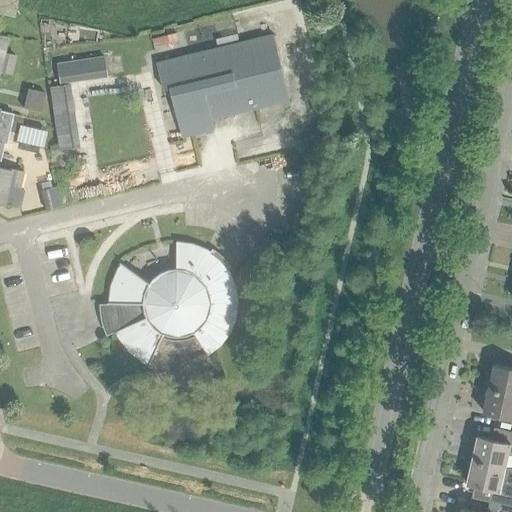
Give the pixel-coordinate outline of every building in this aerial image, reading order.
[(0,71),(1,72),(10,74),(14,56),(2,53),(6,37),(0,35),(0,71)] [(289,101),(273,35),(156,63),(163,90),(170,89),(182,137),(192,135),(213,130),(214,130),(212,120),(255,109),(289,101)] [(103,57),(55,64),(59,85),(106,78),(103,57)] [(79,148),(70,84),(58,86),(47,87),(48,90),(57,151),(79,148)] [(44,94),(27,90),(25,96),(22,110),(39,113),(44,94)] [(0,203),(2,204),(2,201),(19,205),(23,190),(18,189),(22,172),(8,168),(8,170),(0,167),(0,156),(3,143),(5,144),(12,114),(0,110),(0,203)] [(45,211),(60,207),(56,188),(40,191),(45,211)] [(116,333),(118,337),(129,352),(143,362),(148,364),(148,366),(149,367),(164,334),(168,336),(177,337),(186,336),(194,332),(207,355),(220,345),(230,333),(236,318),(238,302),(235,287),(229,272),(227,269),(225,270),(218,261),(208,254),(210,252),(207,250),(192,244),(176,242),(176,269),(168,270),(160,273),(153,279),(149,283),(120,263),(119,264),(121,265),(117,269),(111,286),(109,303),(107,303),(107,304),(117,304),(117,312),(119,320),(123,328),(114,332),(114,333),(116,333)] [(511,368),(493,364),(488,388),(511,393),(511,368)] [(511,419),(511,393),(488,388),(483,413),(511,419)] [(511,444),(477,436),(472,460),(505,468),(508,455),(511,455),(511,444)] [(511,469),(505,468),(472,460),(466,484),(492,490),(489,502),(511,507),(511,469)] [(511,511),(511,507),(489,502),(486,511),(477,511),(461,508),(460,511),(511,511)]
